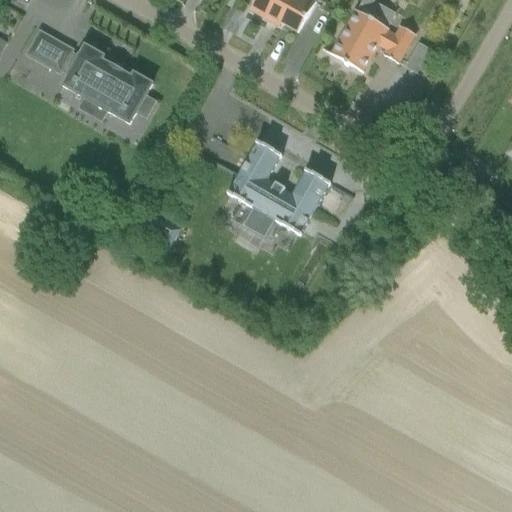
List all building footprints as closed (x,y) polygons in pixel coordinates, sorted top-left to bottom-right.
[(298,36),(315,5),(306,0),(256,0),(249,13),(266,23),(268,19),(298,36)] [(350,69),(362,76),(378,48),(386,53),(383,59),(398,67),(414,38),(400,29),(394,39),(386,34),(387,32),(355,14),(330,58),(344,66),(343,67),(349,71),(350,69)] [(39,35),(27,57),(59,75),(60,72),(69,77),(62,89),(129,127),(152,87),(133,77),(131,80),(128,79),(122,75),(122,74),(121,74),(122,72),(113,66),(112,68),(111,68),(110,69),(101,63),(103,60),(84,49),(78,61),(70,56),(71,53),(39,35)] [(406,69),(427,81),(441,55),(420,43),(406,69)] [(242,229),(264,241),(274,224),(300,239),(330,187),(305,173),(304,175),(292,197),(284,193),(284,192),(275,186),(274,187),(266,183),(279,161),(280,161),(281,159),(256,145),(226,197),(252,212),(242,229)] [(165,257),(178,233),(146,214),(132,238),(165,257)]
